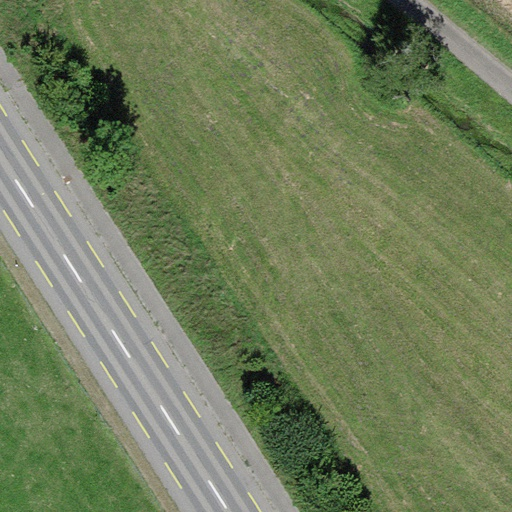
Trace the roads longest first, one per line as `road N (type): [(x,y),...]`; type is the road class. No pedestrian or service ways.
road 1 (primary): [(232,511),(0,148)]
road 2 (track): [(408,0),(511,85)]
